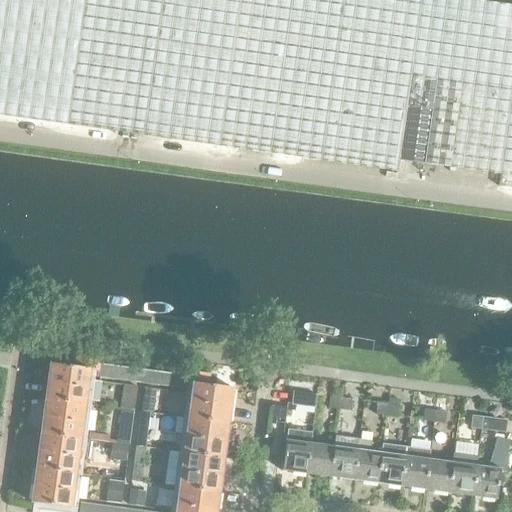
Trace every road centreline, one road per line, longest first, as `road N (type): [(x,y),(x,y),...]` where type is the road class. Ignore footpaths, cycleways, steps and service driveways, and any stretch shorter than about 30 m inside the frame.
road 1 (unclassified): [(0,134),(511,203)]
road 2 (residential): [(0,486),(21,337)]
road 3 (residential): [(248,511),(268,366)]
